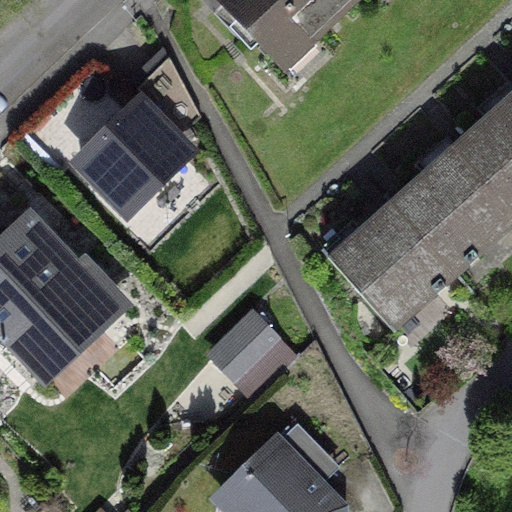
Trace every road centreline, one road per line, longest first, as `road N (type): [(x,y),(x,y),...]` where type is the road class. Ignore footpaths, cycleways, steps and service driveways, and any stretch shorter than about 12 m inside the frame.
road 1 (residential): [(511,368),(479,397),(433,511)]
road 2 (residential): [(0,97),(99,0)]
